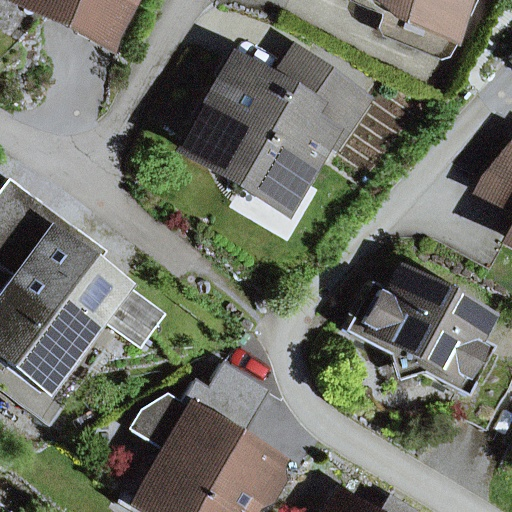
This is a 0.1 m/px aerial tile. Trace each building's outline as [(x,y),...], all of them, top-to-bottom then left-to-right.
[(29,0),(102,37),(121,0),(29,0)] [(456,35),(394,10),(398,0),(348,0),(349,3),(382,17),(377,30),(380,38),(438,61),(446,59),(456,35)] [(398,0),(394,10),(456,35),(470,0),(398,0)] [(265,88),(280,96),(301,65),(288,55),(265,88)] [(279,205),(317,140),(330,148),(359,105),(301,65),(280,96),(265,88),(228,66),(183,142),(195,149),(240,176),(237,180),(279,205)] [(511,239),(511,141),(481,181),(511,197),(511,228),(508,237),(511,239)] [(237,180),(240,176),(195,149),(190,158),(235,184),(237,180)] [(0,195),(93,265),(102,252),(7,182),(0,191),(0,195)] [(103,353),(83,337),(95,321),(121,286),(93,265),(0,195),(0,270),(10,278),(0,290),(0,363),(39,392),(23,413),(46,430),(103,353)] [(464,398),(490,348),(473,339),(484,318),(451,300),(443,287),(427,288),(395,271),(384,292),(366,282),(340,332),(385,356),(411,349),(419,374),(464,398)] [(161,316),(121,286),(95,321),(135,350),(161,316)] [(511,373),(511,325),(503,321),(490,348),(464,398),(453,418),(481,432),(511,373)] [(393,382),(419,374),(411,349),(385,356),(393,382)] [(0,395),(23,413),(39,392),(0,363),(0,395)] [(241,511),(270,465),(234,443),(265,392),(220,365),(204,390),(191,382),(175,408),(186,414),(163,452),(132,502),(148,511),(241,511)] [(137,412),(127,430),(163,452),(186,414),(175,408),(161,399),(137,412)] [(254,426),(302,456),(318,430),(269,401),(254,426)] [(322,511),(358,511),(332,496),(322,511)] [(406,511),(385,499),(377,511),(406,511)]
